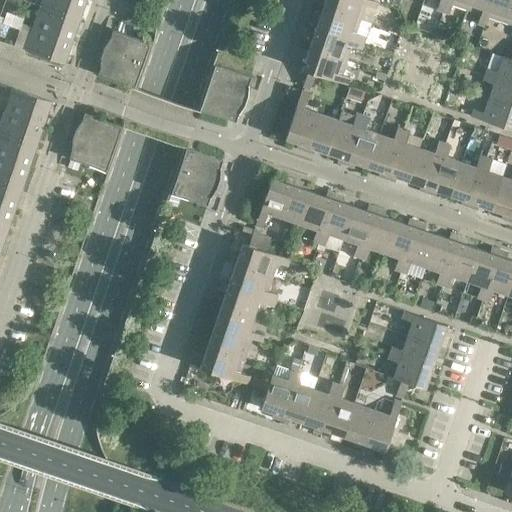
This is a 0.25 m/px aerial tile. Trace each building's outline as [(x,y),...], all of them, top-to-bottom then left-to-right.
[(86,0),(42,0),(41,6),(80,19),(86,0)] [(378,3),(372,1),(370,0),(325,0),(324,6),(365,21),(370,7),(376,9),(378,3)] [(446,0),(438,0),(440,0),(437,10),(443,12),(446,0)] [(469,0),(446,0),(443,12),(449,14),(452,5),(466,9),(469,0)] [(492,0),(469,0),(466,9),(481,14),(477,24),(484,26),(487,17),(492,0)] [(511,11),(511,0),(492,0),(487,17),(508,24),(511,11)] [(80,19),(41,6),(33,28),(72,41),(80,19)] [(365,21),(324,6),(316,27),(364,43),(366,37),(360,35),(365,21)] [(3,24),(11,27),(15,15),(7,12),(3,24)] [(24,18),(15,15),(11,27),(20,30),(24,18)] [(364,43),(316,27),(309,48),(351,62),(356,48),(362,50),(364,43)] [(72,41),(33,28),(25,50),(65,64),(72,41)] [(149,42),(113,29),(110,38),(111,38),(105,47),(102,55),(101,66),(98,75),(134,87),(149,42)] [(351,62),(309,48),(302,69),(308,71),(316,73),(350,85),(352,78),(346,76),(351,62)] [(487,68),(485,74),(511,83),(511,59),(503,56),(498,71),(487,68)] [(251,76),(215,64),(200,109),(235,122),(238,113),(244,105),(247,95),(248,85),(251,76)] [(308,71),(303,86),(310,89),(316,73),(308,71)] [(375,71),(373,78),(383,81),(385,74),(375,71)] [(511,83),(485,74),(483,80),(493,84),(489,98),(511,105),(511,83)] [(351,86),(348,94),(362,99),(365,91),(351,86)] [(51,102),(12,88),(4,111),(44,124),(51,102)] [(298,143),(297,148),(305,151),(318,113),(304,108),(309,93),(302,91),(286,138),(298,143)] [(511,105),(489,98),(484,112),(473,109),(471,116),(511,129),(511,105)] [(343,108),(339,120),(327,153),(339,157),(338,162),(346,165),(363,115),(343,108)] [(44,124),(4,111),(0,124),(0,133),(36,146),(44,124)] [(121,125),(85,113),(82,121),(77,130),(73,140),(73,150),(72,150),(70,158),(105,171),(121,125)] [(339,120),(318,113),(305,151),(314,154),(316,149),(327,153),(339,120)] [(369,117),(363,115),(346,165),(355,168),(356,163),(368,167),(379,134),(365,129),(369,117)] [(394,139),(379,134),(368,167),(380,171),(378,176),(386,179),(404,129),(397,127),(394,139)] [(410,132),(404,129),(386,179),(395,182),(397,176),(409,180),(420,148),(406,143),(410,132)] [(36,146),(0,133),(0,157),(29,167),(36,146)] [(434,153),(420,148),(409,180),(420,185),(419,190),(427,193),(444,143),(438,141),(434,153)] [(451,145),(444,143),(427,193),(436,196),(438,190),(450,195),(461,162),(447,157),(451,145)] [(222,160),(186,148),(171,193),(180,196),(178,204),(205,213),(207,205),(210,197),(215,188),(218,179),(219,169),(222,160)] [(475,167),(461,162),(450,195),(462,199),(460,204),(469,207),(486,157),(479,155),(475,167)] [(29,167),(0,157),(0,181),(22,189),(29,167)] [(492,159),(486,157),(469,207),(477,210),(479,205),(491,209),(502,176),(488,171),(492,159)] [(511,179),(502,176),(491,209),(503,213),(501,218),(510,221),(511,214),(511,179)] [(295,180),(286,177),(285,182),(272,178),(255,225),(263,228),(268,213),(282,218),(295,180)] [(303,183),(295,180),(282,218),(302,225),(313,192),(301,188),(303,183)] [(22,189),(0,181),(0,205),(14,211),(22,189)] [(336,194),(327,191),(325,196),(313,192),(302,225),(317,230),(312,241),(318,243),(336,194)] [(344,197),(336,194),(318,243),(325,246),(329,234),(343,239),(354,206),(342,202),(344,197)] [(14,211),(0,205),(0,230),(7,233),(14,211)] [(376,208),(368,205),(366,210),(354,206),(343,239),(357,244),(353,255),(359,257),(376,208)] [(385,211),(376,208),(359,257),(366,259),(370,248),(384,253),(395,220),(383,216),(385,211)] [(417,222),(409,219),(407,224),(395,220),(384,253),(398,258),(394,269),(400,271),(417,222)] [(426,225),(417,222),(400,271),(406,273),(410,262),(425,267),(436,234),(424,230),(426,225)] [(254,229),(249,245),(256,247),(262,232),(254,229)] [(459,236),(450,233),(449,239),(436,234),(425,267),(439,272),(435,284),(442,286),(459,236)] [(467,239),(459,236),(442,286),(448,288),(452,276),(466,281),(477,249),(466,245),(467,239)] [(243,243),(235,264),(272,277),(277,263),(287,266),(289,259),(256,247),(249,245),(243,243)] [(500,250),(491,247),(489,253),(477,249),(466,281),(480,286),(476,298),(483,300),(500,250)] [(508,253),(500,250),(483,300),(489,302),(493,291),(507,295),(511,280),(511,260),(506,258),(508,253)] [(272,277),(235,264),(228,284),(275,301),(277,295),(268,291),(272,277)] [(275,301),(228,284),(221,305),(259,318),(264,304),(273,307),(275,301)] [(415,293),(402,289),(398,298),(412,303),(415,293)] [(422,297),(419,306),(433,311),(436,301),(422,297)] [(259,318),(221,305),(214,325),(252,338),(261,342),(264,335),(254,332),(259,318)] [(447,326),(404,311),(402,318),(413,322),(408,336),(439,347),(447,326)] [(252,338),(214,325),(207,346),(244,359),(252,338)] [(439,347),(408,336),(403,350),(392,346),(390,352),(432,367),(439,347)] [(244,359),(207,346),(200,367),(247,383),(250,376),(240,372),(244,359)] [(432,367),(390,352),(387,359),(398,363),(393,377),(401,380),(408,383),(425,388),(432,367)] [(301,361),(294,359),(291,368),(298,370),(301,361)] [(288,380),(272,375),(269,383),(267,390),(261,407),(274,411),(272,416),(281,419),(298,370),(292,368),(288,380)] [(304,373),(298,370),(281,419),(289,422),(291,417),(303,421),(314,389),(300,384),(304,373)] [(252,385),(267,390),(269,383),(254,377),(252,385)] [(408,383),(401,380),(395,395),(403,398),(408,383)] [(328,394),(314,389),(303,421),(315,425),(313,431),(322,434),(339,384),(332,382),(328,394)] [(345,386),(339,384),(322,434),(330,437),(332,431),(344,435),(355,403),(341,398),(345,386)] [(389,414),(375,410),(362,448),(371,451),(373,445),(385,450),(402,402),(394,399),(389,414)] [(375,410),(355,403),(344,435),(355,439),(353,445),(362,448),(375,410)]
